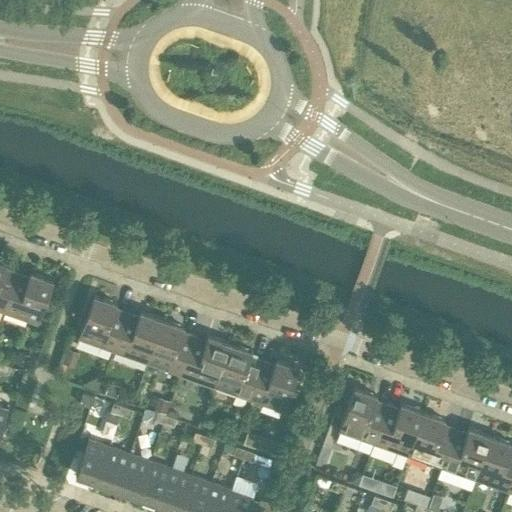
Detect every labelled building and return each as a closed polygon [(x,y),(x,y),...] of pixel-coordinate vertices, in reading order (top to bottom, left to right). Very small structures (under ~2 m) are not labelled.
[(0,309),(3,310),(17,272),(5,268),(7,263),(0,260),(0,309)] [(28,276),(17,272),(3,310),(38,322),(53,279),(30,271),(28,276)] [(113,349),(126,311),(115,307),(116,302),(93,294),(78,337),(113,349)] [(147,361),(162,318),(139,310),(138,315),(126,311),(113,349),(147,361)] [(181,373),(194,335),(182,331),(184,326),(162,318),(147,361),(181,373)] [(215,385),(230,342),(207,334),(206,339),(194,335),(181,373),(215,385)] [(248,397),(262,359),(250,355),(252,350),(230,342),(215,385),(248,397)] [(273,363),(262,359),(248,397),(283,410),(298,367),(275,358),(273,363)] [(10,365),(1,362),(0,363),(0,370),(7,373),(10,365)] [(373,442),(387,404),(375,399),(377,395),(354,386),(338,429),(373,442)] [(79,402),(90,406),(94,395),(83,391),(79,402)] [(120,413),(123,405),(113,402),(110,410),(120,413)] [(407,454),(422,411),(400,403),(398,408),(387,404),(373,442),(407,454)] [(133,409),(123,405),(120,413),(130,417),(133,409)] [(163,422),(166,414),(156,411),(153,419),(163,422)] [(441,466),(454,428),(443,424),(445,419),(422,411),(407,454),(441,466)] [(176,418),(166,414),(163,422),(173,426),(176,418)] [(211,431),(211,430),(214,424),(199,419),(197,425),(211,431)] [(475,478),(490,435),(468,427),(466,432),(454,428),(441,466),(475,478)] [(268,447),(272,437),(249,429),(246,439),(268,447)] [(202,442),(205,434),(195,431),(192,439),(202,442)] [(214,438),(205,434),(202,442),(211,446),(214,438)] [(509,490),(511,480),(511,448),(511,443),(511,442),(490,435),(475,478),(509,490)] [(96,481),(109,444),(88,437),(75,473),(96,481)] [(116,488),(129,452),(109,444),(96,481),(116,488)] [(242,457),(245,449),(236,445),(233,453),(242,457)] [(255,452),(245,449),(242,457),(252,460),(255,452)] [(137,495),(150,459),(129,452),(116,488),(137,495)] [(158,503),(170,466),(150,459),(137,495),(158,503)] [(178,510),(191,474),(170,466),(158,503),(178,510)] [(183,511),(200,511),(212,481),(191,474),(178,510),(183,511)] [(392,495),(395,485),(379,479),(376,489),(392,495)] [(340,491),(343,483),(333,480),(330,488),(340,491)] [(224,511),(232,488),(212,481),(200,511),(224,511)] [(352,487),(343,483),(340,491),(349,495),(352,487)] [(246,511),(253,496),(232,488),(224,511),(246,511)] [(371,502),(380,506),(383,498),(374,494),(371,502)] [(260,498),(255,511),(271,511),(274,503),(260,498)] [(393,501),(383,498),(380,506),(390,509),(393,501)] [(424,511),(426,507),(424,506),(416,503),(413,511),(415,511),(424,511)]
